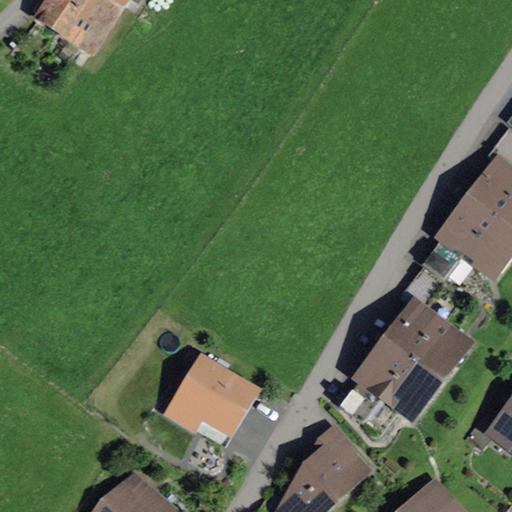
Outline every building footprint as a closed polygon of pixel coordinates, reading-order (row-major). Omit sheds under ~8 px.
[(46,0),(36,15),(84,48),(117,0),(46,0)] [(501,165),(443,242),(485,276),(504,251),(508,255),(511,249),(511,169),(510,172),(501,165)] [(448,366),(444,363),(462,339),(440,322),(458,298),(438,283),(364,379),(407,412),(421,393),(425,396),(448,366)] [(219,444),(250,393),(203,363),(171,414),(219,444)] [(511,412),(505,422),(490,411),(468,440),(481,450),(494,432),(511,445),(511,412)] [(306,469),(284,507),(289,511),(316,511),(322,508),(327,508),(332,504),(332,498),(363,471),(349,456),(352,453),(333,432),(320,444),(326,451),(306,469)] [(478,478),(470,490),(493,507),(502,495),(478,478)] [(193,511),(195,511),(171,489),(158,504),(136,486),(117,508),(111,502),(102,511),(193,511)] [(449,511),(433,494),(413,511),(449,511)]
